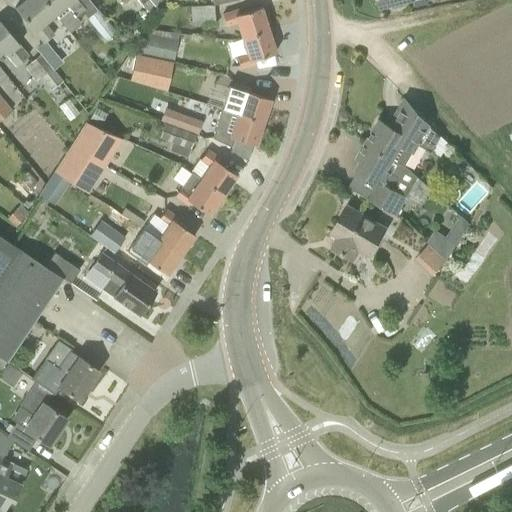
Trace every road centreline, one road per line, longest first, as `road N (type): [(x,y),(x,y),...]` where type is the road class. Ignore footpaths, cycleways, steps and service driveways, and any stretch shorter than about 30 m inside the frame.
road 1 (tertiary): [(244,360),(236,326),(239,274),(306,134),(319,83),(316,0)]
road 2 (residential): [(78,511),(163,395),(244,360)]
road 3 (tertiary): [(244,360),(280,498)]
road 4 (primary): [(511,441),(385,502)]
road 5 (tertiary): [(321,476),(244,360)]
